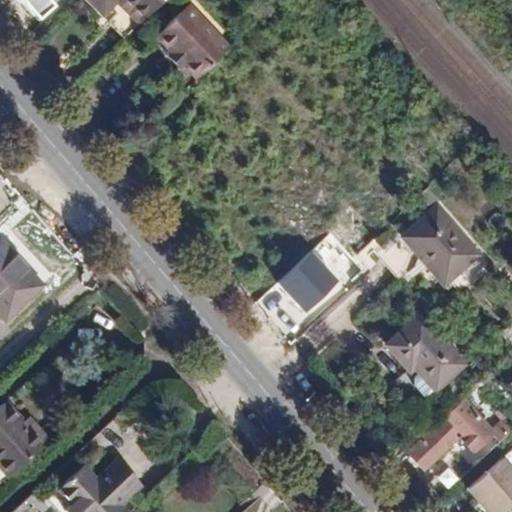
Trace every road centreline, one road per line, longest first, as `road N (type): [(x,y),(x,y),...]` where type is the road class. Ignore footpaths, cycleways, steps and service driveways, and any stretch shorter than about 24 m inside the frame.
road 1 (primary): [(0,83),(369,511)]
road 2 (unknown): [(138,243),(0,379)]
